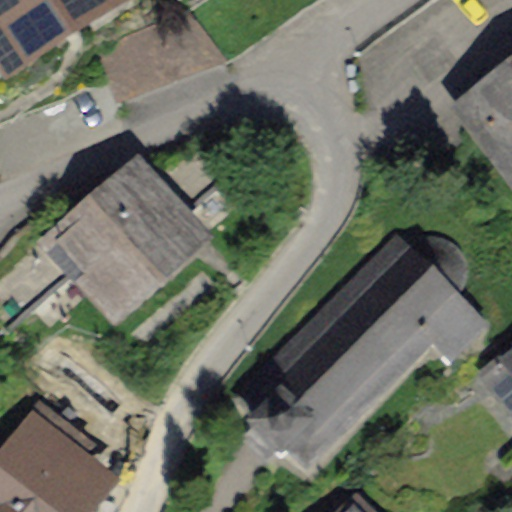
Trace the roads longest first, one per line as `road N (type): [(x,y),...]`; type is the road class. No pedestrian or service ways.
road 1 (residential): [(141,511),(185,395),(218,345),(313,238),(336,196),(341,162),(292,62)]
road 2 (residential): [(292,62),(0,194)]
